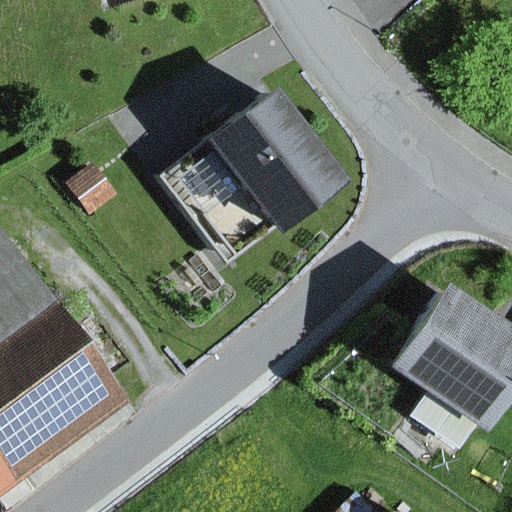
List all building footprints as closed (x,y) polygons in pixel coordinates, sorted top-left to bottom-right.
[(148,175),(216,264),(327,180),(253,83),(180,139),(186,147),(148,175)] [(117,196),(96,167),(72,185),(92,214),(117,196)] [(0,498),(134,401),(2,222),(0,222),(0,498)] [(511,401),(511,330),(496,320),(489,330),(421,284),(365,368),(463,433),(493,388),(511,401)] [(368,511),(348,492),(329,511),(368,511)]
